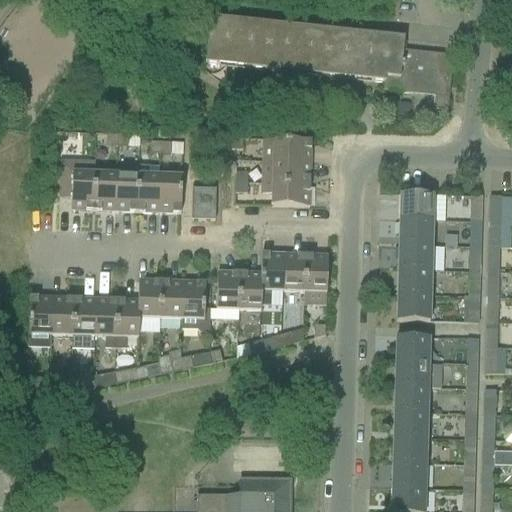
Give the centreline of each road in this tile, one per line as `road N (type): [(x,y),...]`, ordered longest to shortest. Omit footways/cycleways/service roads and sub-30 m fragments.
road 1 (residential): [(346,222),(239,222),(220,249),(32,248)]
road 2 (residential): [(340,511),(346,222)]
road 3 (residential): [(346,222),(350,166),(373,152),(469,157)]
road 4 (residential): [(485,0),(469,157)]
